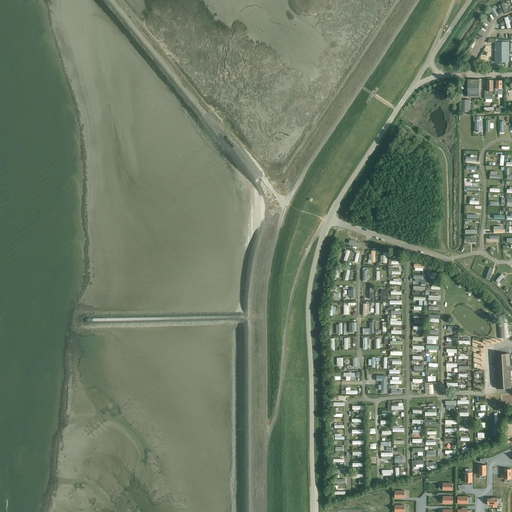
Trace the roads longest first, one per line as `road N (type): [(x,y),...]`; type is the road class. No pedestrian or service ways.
road 1 (tertiary): [(314,511),(312,272),(340,197),(414,85)]
road 2 (residential): [(371,234),(360,270),(365,398)]
road 3 (residential): [(411,247),(408,398)]
